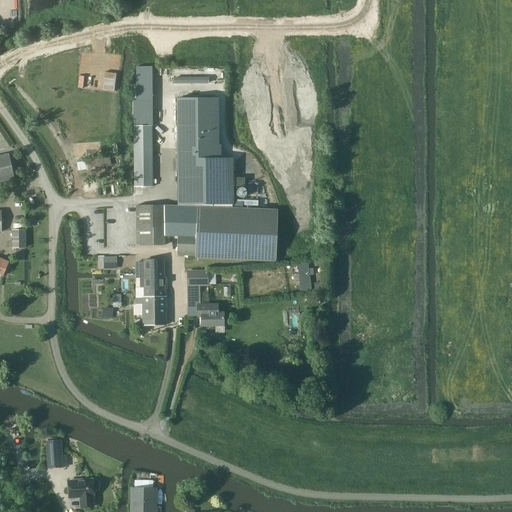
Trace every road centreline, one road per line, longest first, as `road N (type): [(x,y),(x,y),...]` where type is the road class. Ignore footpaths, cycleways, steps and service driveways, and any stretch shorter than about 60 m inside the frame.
road 1 (unclassified): [(511,497),(300,494),(91,408),(70,386),(55,349),(52,197),(0,105)]
road 2 (track): [(368,0),(343,27),(123,27),(0,64)]
